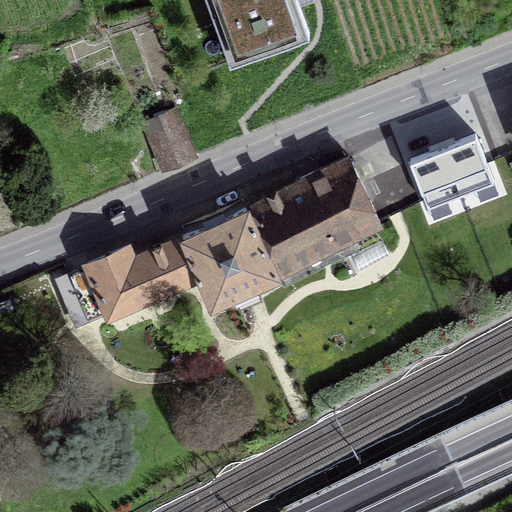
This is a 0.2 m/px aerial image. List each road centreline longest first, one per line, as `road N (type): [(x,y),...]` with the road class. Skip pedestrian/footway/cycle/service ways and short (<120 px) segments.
road 1 (primary): [(0,265),(511,58)]
road 2 (motorway): [(511,423),(327,511)]
road 3 (motorway): [(386,511),(511,451)]
